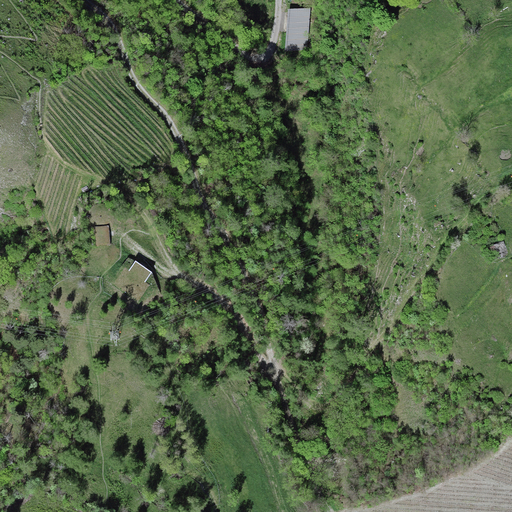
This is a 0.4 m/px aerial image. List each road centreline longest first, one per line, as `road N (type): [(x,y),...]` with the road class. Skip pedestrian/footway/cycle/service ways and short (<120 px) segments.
road 1 (track): [(90,0),(264,310),(271,369)]
road 2 (track): [(271,369),(233,311),(192,278),(159,266),(123,231)]
road 3 (track): [(275,0),(265,58),(173,0)]
road 4 (track): [(271,369),(329,511)]
